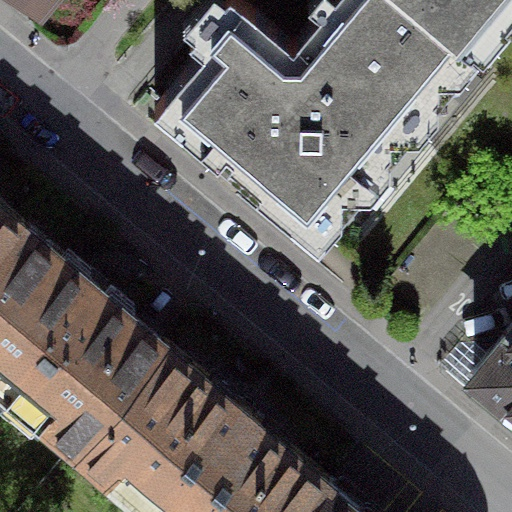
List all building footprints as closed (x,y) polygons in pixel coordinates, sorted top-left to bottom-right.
[(458,74),(477,52),(414,0),(325,0),(293,39),(246,0),(218,0),(190,34),(204,46),(154,104),(182,127),(192,116),(234,151),(230,156),(246,169),(261,183),(266,178),(296,203),(296,212),(290,218),(318,241),(341,215),(341,173),(364,173),(389,143),(390,115),(412,116),(437,86),(438,74),(458,74)] [(511,0),(414,0),(477,52),(478,51),(472,46),(473,44),(472,44),(499,12),(505,17),(511,8),(511,0)] [(0,251),(26,219),(0,197),(0,251)] [(0,251),(0,368),(79,434),(164,333),(67,253),(26,219),(0,251)] [(511,321),(473,368),(493,385),(511,400),(511,321)] [(79,434),(171,511),(297,511),(330,474),(230,389),(164,333),(79,434)] [(375,511),(330,474),(297,511),(375,511)]
